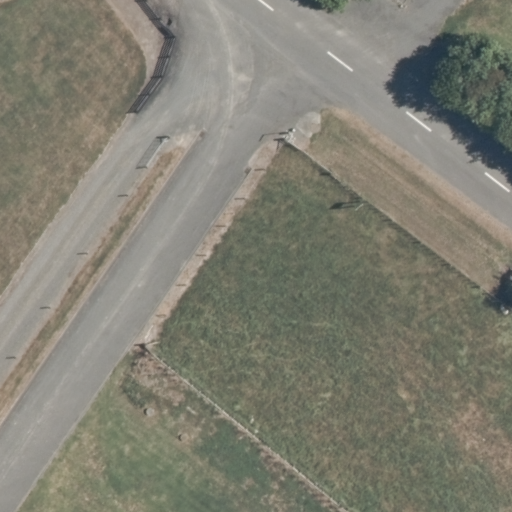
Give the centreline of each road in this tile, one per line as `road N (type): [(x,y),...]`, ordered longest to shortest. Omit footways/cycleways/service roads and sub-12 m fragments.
road 1 (residential): [(306,33),(0,469)]
road 2 (unknown): [(185,0),(0,303)]
road 3 (residential): [(511,191),(306,33)]
